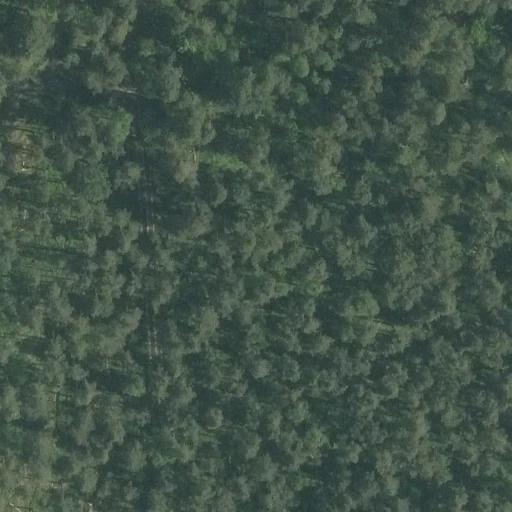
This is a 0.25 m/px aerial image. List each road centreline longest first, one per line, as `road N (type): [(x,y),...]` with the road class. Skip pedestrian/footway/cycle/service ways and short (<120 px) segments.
road 1 (track): [(123,22),(155,511)]
road 2 (track): [(123,22),(20,86),(0,90)]
